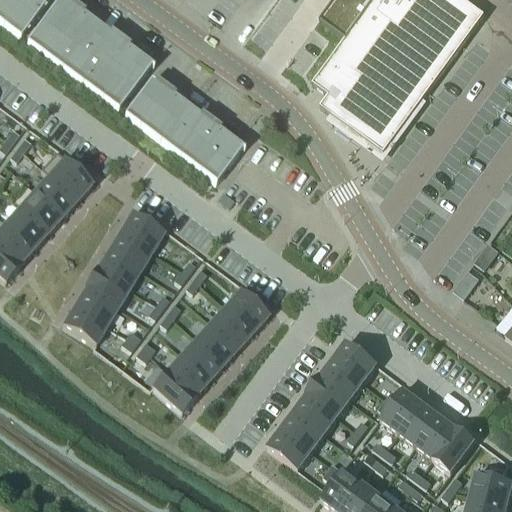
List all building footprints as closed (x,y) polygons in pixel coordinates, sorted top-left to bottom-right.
[(0,0),(0,29),(19,44),(52,0),(0,0)] [(327,69),(312,90),(328,102),(320,113),(384,159),(484,21),(455,0),(338,0),(319,27),(345,45),(327,69)] [(71,83),(104,38),(59,4),(25,49),(71,83)] [(117,117),(150,72),(104,38),(71,83),(117,117)] [(168,156),(195,121),(149,87),(123,122),(168,156)] [(214,190),(240,155),(195,121),(168,156),(214,190)] [(4,146),(11,151),(18,141),(11,136),(4,146)] [(23,145),(16,155),(22,159),(30,150),(23,145)] [(11,151),(4,146),(0,151),(0,157),(3,160),(11,151)] [(16,155),(9,164),(15,169),(22,159),(16,155)] [(56,159),(40,176),(47,183),(48,182),(77,208),(92,191),(56,159)] [(47,183),(33,198),(62,224),(77,208),(48,182),(47,183)] [(33,198),(19,214),(47,240),(62,224),(33,198)] [(222,198),(217,206),(228,214),(233,206),(222,198)] [(19,214),(4,230),(33,256),(47,240),(19,214)] [(130,220),(118,239),(151,260),(163,240),(130,220)] [(0,234),(0,255),(18,272),(19,272),(33,256),(4,230),(0,234)] [(118,239),(107,258),(140,278),(151,260),(118,239)] [(482,277),(496,258),(488,251),(474,270),(482,277)] [(0,286),(4,290),(20,272),(19,272),(18,272),(0,255),(0,286)] [(96,275),(95,276),(128,296),(140,278),(107,258),(96,275)] [(187,268),(180,277),(187,282),(194,273),(187,268)] [(95,275),(83,295),(84,296),(84,295),(117,315),(128,296),(95,276),(96,275),(95,275)] [(180,277),(173,287),(179,292),(187,282),(180,277)] [(199,277),(192,286),(198,291),(206,281),(199,277)] [(463,306),(478,286),(467,279),(453,299),(463,306)] [(192,286),(185,296),(191,301),(198,291),(192,286)] [(84,296),(73,313),(106,333),(117,315),(84,295),(84,296)] [(239,297),(224,313),(253,339),(267,323),(239,297)] [(161,302),(154,312),(161,317),(168,307),(161,302)] [(173,311),(166,321),(172,326),(180,316),(173,311)] [(154,312),(147,322),(153,327),(161,317),(154,312)] [(73,313),(61,332),(94,353),(106,333),(73,313)] [(224,313),(209,330),(238,356),(253,339),(224,313)] [(166,321),(159,331),(165,336),(172,326),(166,321)] [(209,330),(194,346),(223,372),(238,356),(209,330)] [(129,338),(125,345),(134,352),(139,346),(129,338)] [(125,345),(120,351),(129,359),(134,352),(125,345)] [(194,346),(180,362),(208,388),(223,372),(194,346)] [(332,367),(363,390),(377,372),(346,349),(332,367)] [(144,350),(140,356),(149,363),(154,357),(144,350)] [(140,356),(135,363),(144,370),(149,363),(140,356)] [(180,362),(165,378),(195,405),(196,404),(195,403),(208,388),(180,362)] [(332,367),(320,384),(319,385),(350,408),(363,390),(332,367)] [(165,378),(150,395),(180,422),(195,405),(165,378)] [(306,402),(337,425),(350,408),(319,385),(320,384),(319,383),(304,402),(305,403),(306,402)] [(397,441),(421,410),(402,397),(398,402),(391,412),(384,421),(379,428),(397,441)] [(392,397),(384,407),(391,412),(398,402),(392,397)] [(293,419),(324,442),(337,425),(306,402),(305,403),(293,419)] [(384,407),(377,416),(384,421),(391,412),(384,407)] [(421,410),(397,441),(415,454),(438,423),(421,410)] [(280,436),(311,460),(324,442),(293,419),(280,436)] [(415,454),(432,467),(455,436),(454,435),(438,423),(415,454)] [(354,437),(360,442),(367,433),(361,428),(354,437)] [(455,434),(454,435),(455,436),(432,467),(450,481),(474,449),(455,434)] [(298,478),(311,460),(280,436),(267,455),(298,478)] [(360,442),(354,437),(346,447),(353,452),(360,442)] [(381,463),(386,456),(377,449),(372,456),(381,463)] [(386,456),(381,463),(391,470),(396,463),(386,456)] [(372,475),(377,468),(368,461),(363,467),(372,475)] [(387,475),(377,468),(372,475),(382,482),(387,475)] [(332,471),(327,477),(337,484),(342,478),(332,471)] [(416,489),(421,482),(411,475),(406,481),(416,489)] [(475,481),(470,503),(504,511),(507,511),(511,493),(511,490),(503,488),(506,479),(491,475),(488,484),(475,481)] [(343,476),(320,507),(326,511),(344,511),(361,490),(343,476)] [(327,477),(322,484),(332,491),(337,484),(327,477)] [(421,482),(416,489),(426,496),(430,489),(421,482)] [(455,485),(448,494),(455,499),(462,489),(455,485)] [(407,501),(412,494),(402,487),(397,493),(407,501)] [(361,490),(344,511),(371,511),(379,503),(361,490)] [(412,494),(407,501),(417,508),(422,501),(412,494)] [(448,494),(441,504),(447,509),(455,499),(448,494)] [(379,503),(371,511),(398,511),(402,508),(384,495),(379,503)] [(467,511),(504,511),(470,503),(467,511)]
